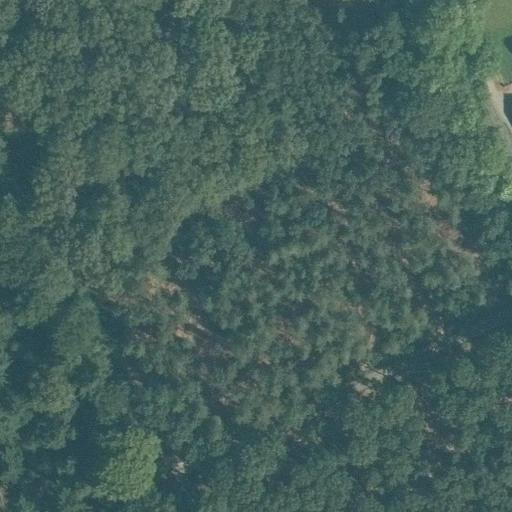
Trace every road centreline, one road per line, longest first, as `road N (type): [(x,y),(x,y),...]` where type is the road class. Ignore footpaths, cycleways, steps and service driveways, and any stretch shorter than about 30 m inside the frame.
road 1 (track): [(511,316),(134,481)]
road 2 (track): [(134,481),(0,233)]
road 3 (secondary): [(511,185),(413,0)]
